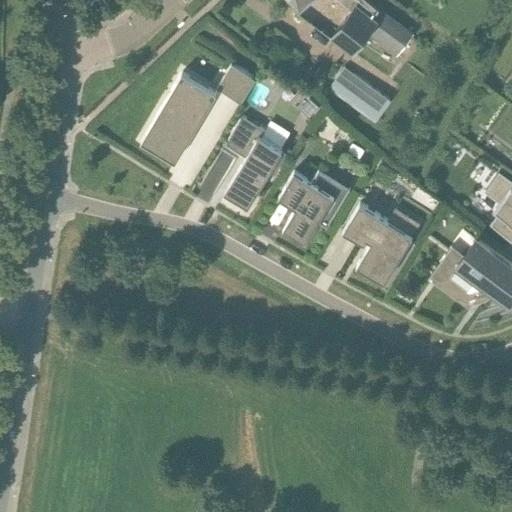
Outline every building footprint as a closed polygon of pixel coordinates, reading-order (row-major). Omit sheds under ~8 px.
[(341,0),(353,8),(332,36),(352,51),(366,32),(395,54),(408,36),(376,12),(380,8),(368,0),(296,0),(300,5),(305,0),(341,0)] [(304,55),(294,47),(286,57),(296,64),(304,55)] [(241,102),(256,77),(232,63),(217,87),(241,102)] [(376,121),(391,99),(344,66),(329,87),(376,121)] [(217,92),(182,71),(141,140),(176,160),(217,92)] [(275,172),(287,151),(261,135),(265,129),(242,115),(226,142),(246,154),(224,191),(249,205),(270,169),(275,172)] [(474,176),(485,182),(495,166),(484,159),(474,176)] [(283,228),(306,241),(308,238),(319,220),(327,226),(351,187),(319,168),(311,180),(294,170),(278,196),(296,207),(283,228)] [(500,211),(491,223),(511,238),(511,185),(496,208),(500,211)] [(412,233),(359,201),(343,230),(364,242),(367,238),(371,240),(356,265),(385,280),(412,233)] [(509,302),(511,298),(511,263),(477,238),(458,264),(509,302)]
